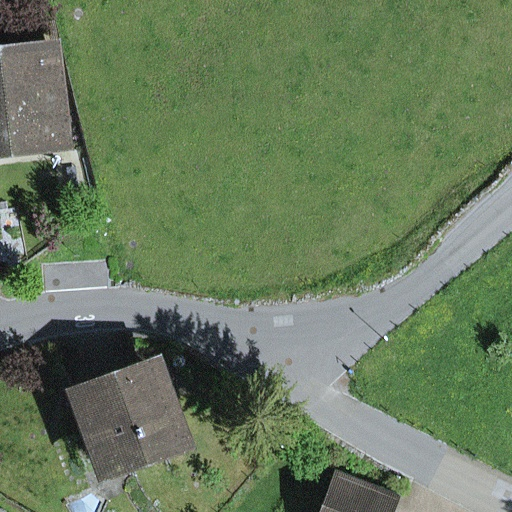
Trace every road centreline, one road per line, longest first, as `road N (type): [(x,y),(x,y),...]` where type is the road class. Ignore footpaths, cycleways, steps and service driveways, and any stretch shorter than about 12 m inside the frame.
road 1 (residential): [(251,334),(316,404),(511,506)]
road 2 (residential): [(251,334),(315,331),(366,316),(409,295),(511,209)]
road 3 (residential): [(0,326),(50,312),(121,310),(251,334)]
